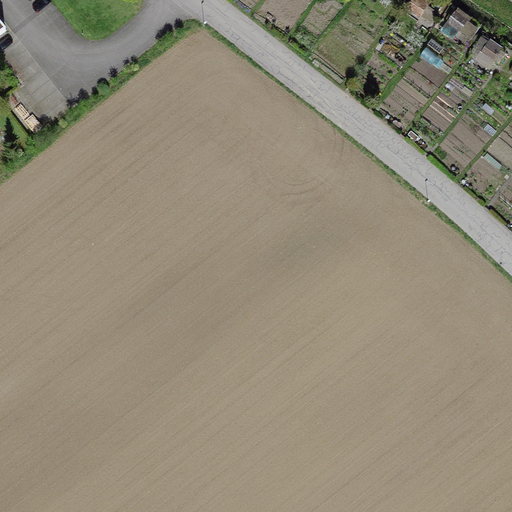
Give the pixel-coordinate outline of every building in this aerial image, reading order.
[(429,5),(431,2),(427,0),(411,0),(406,7),(420,17),(421,16),(432,24),(439,13),(429,5)] [(441,30),(454,39),(460,30),(471,39),(479,28),(469,21),(472,18),(457,7),(441,30)] [(416,30),(406,22),(398,32),(407,40),(416,30)] [(472,58),(489,69),(495,61),(493,60),(502,47),(489,38),(488,41),(481,36),(476,44),(480,47),(472,58)] [(427,43),(439,53),(444,48),(431,38),(427,43)] [(436,69),(442,62),(426,47),(419,54),(436,69)] [(448,81),(461,90),(467,83),(454,73),(448,81)] [(491,114),(494,110),(485,103),(482,107),(491,114)] [(498,169),(501,165),(487,153),(484,157),(498,169)]
